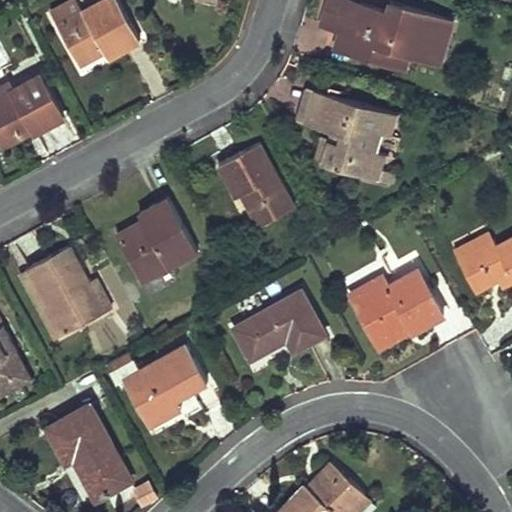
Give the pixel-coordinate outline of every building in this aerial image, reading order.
[(81,0),(65,0),(52,7),(78,56),(103,44),(107,51),(109,55),(141,39),(121,0),(97,0),(85,7),(81,0)] [(340,28),(335,45),(388,60),(391,46),(409,52),(441,61),(454,18),(403,3),(401,14),(389,10),(356,0),(328,0),(322,23),(340,28)] [(394,0),(391,0),(389,10),(401,14),(403,3),(394,0)] [(103,44),(78,56),(82,64),(107,51),(103,44)] [(391,46),(388,60),(405,65),(409,52),(391,46)] [(9,81),(0,85),(0,136),(4,143),(24,132),(22,127),(29,123),(32,128),(33,130),(63,115),(40,73),(12,88),(9,81)] [(330,139),(323,163),(391,183),(394,174),(381,169),(385,155),(377,152),(382,134),(391,136),(398,112),(315,87),(305,120),(332,129),(346,133),(344,143),(330,139)] [(22,127),(24,132),(32,128),(29,123),(22,127)] [(332,129),(330,139),(344,143),(346,133),(332,129)] [(322,136),(314,160),(323,163),(330,139),(322,136)] [(260,140),(220,162),(238,195),(243,192),(260,222),(296,204),(260,140)] [(138,221),(118,232),(142,279),(198,249),(170,194),(140,210),(144,218),(148,224),(142,228),(138,221)] [(144,218),(138,221),(142,228),(148,224),(144,218)] [(490,229),(455,248),(460,257),(495,238),(490,229)] [(495,238),(460,257),(477,289),(499,277),(510,271),(511,273),(511,236),(498,244),(495,238)] [(69,243),(31,264),(49,298),(53,295),(57,302),(52,305),(66,330),(105,308),(69,243)] [(370,291),(356,299),(378,339),(403,325),(399,318),(405,314),(412,327),(413,329),(429,321),(425,314),(440,306),(419,268),(391,283),(387,277),(369,288),(370,291)] [(384,271),(351,289),(356,299),(370,291),(369,288),(387,277),(384,271)] [(511,273),(510,271),(499,277),(503,284),(511,278),(511,273)] [(303,287),(236,324),(252,355),(282,339),(279,334),(288,330),(290,335),(296,346),(326,329),(303,287)] [(49,298),(43,300),(61,333),(66,330),(52,305),(57,302),(53,295),(49,298)] [(440,306),(425,314),(429,321),(443,313),(440,306)] [(0,312),(0,393),(34,375),(0,312)] [(403,325),(378,339),(380,344),(412,327),(405,314),(399,318),(403,325)] [(288,330),(279,334),(282,339),(290,335),(288,330)] [(188,341),(142,366),(146,373),(128,382),(151,423),(175,410),(170,401),(180,396),(209,380),(188,341)] [(142,366),(124,375),(128,382),(146,373),(142,366)] [(180,396),(170,401),(175,410),(185,405),(180,396)] [(90,403),(48,425),(67,459),(73,456),(77,454),(81,461),(77,463),(97,497),(132,478),(90,403)] [(77,454),(73,456),(77,463),(81,461),(77,454)] [(305,481),(275,511),(345,511),(367,490),(333,458),(317,474),(322,479),(313,488),(308,484),(305,481)] [(142,501),(160,493),(151,474),(133,482),(142,501)] [(317,474),(308,484),(313,488),(322,479),(317,474)] [(367,490),(345,511),(355,511),(372,495),(367,490)]
